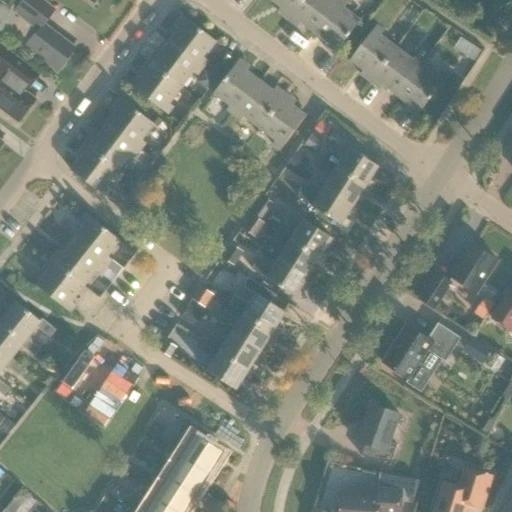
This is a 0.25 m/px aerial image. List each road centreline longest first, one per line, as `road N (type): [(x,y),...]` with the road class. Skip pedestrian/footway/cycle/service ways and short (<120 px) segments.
road 1 (residential): [(271,432),(123,334),(171,263),(37,156)]
road 2 (unclassified): [(271,432),(441,175)]
road 3 (residential): [(441,175),(205,0)]
road 4 (residential): [(37,156),(159,0)]
road 5 (unclassified): [(441,175),(511,67)]
